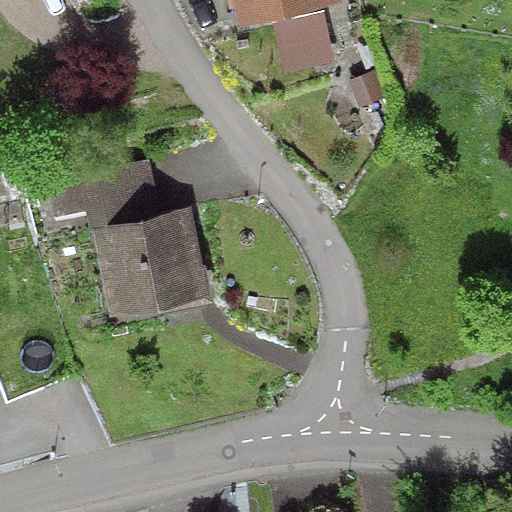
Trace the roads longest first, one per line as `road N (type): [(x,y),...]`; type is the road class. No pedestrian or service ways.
road 1 (residential): [(163,0),(192,66),(312,212),(346,324),(334,437)]
road 2 (residential): [(334,437),(0,507)]
road 3 (residential): [(511,446),(334,437)]
